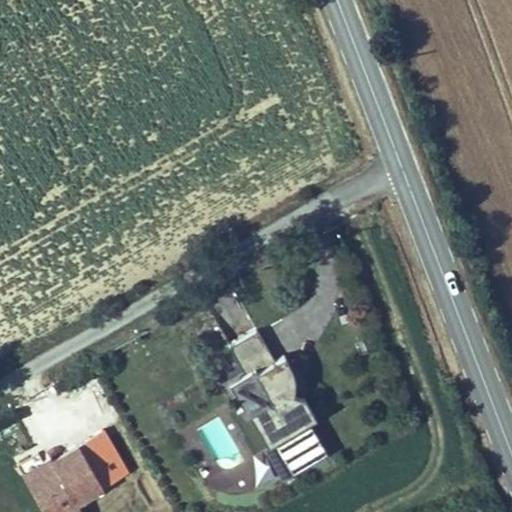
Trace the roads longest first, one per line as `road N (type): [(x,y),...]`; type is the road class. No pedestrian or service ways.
road 1 (residential): [(400,166),(0,389)]
road 2 (primary): [(400,166),(511,445)]
road 3 (primary): [(337,0),(400,166)]
